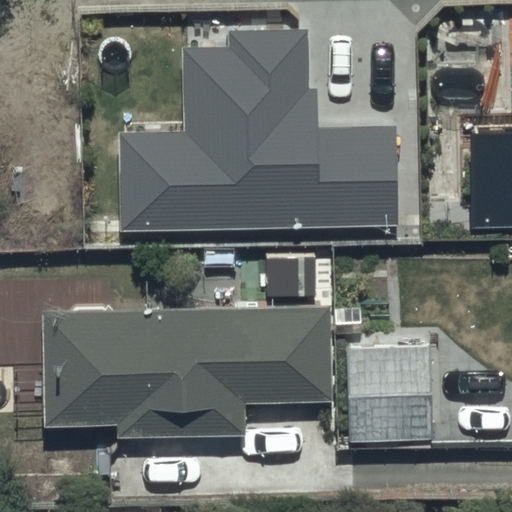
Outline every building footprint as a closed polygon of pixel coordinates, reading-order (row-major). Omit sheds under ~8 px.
[(183,113),(126,113),(127,207),(398,205),(398,106),(323,107),(323,68),(312,68),(312,6),(230,6),(230,28),(182,28),(183,113)] [(511,135),(472,136),(473,226),(511,224),(511,135)] [(392,315),(390,237),(350,238),(352,316),(392,315)] [(336,287),(44,290),(46,408),(118,407),(118,416),(243,415),(243,387),(336,386),(336,287)] [(430,323),(349,325),(352,422),(373,422),(374,436),(433,434),(430,323)] [(63,511),(62,493),(0,495),(0,511),(63,511)]
